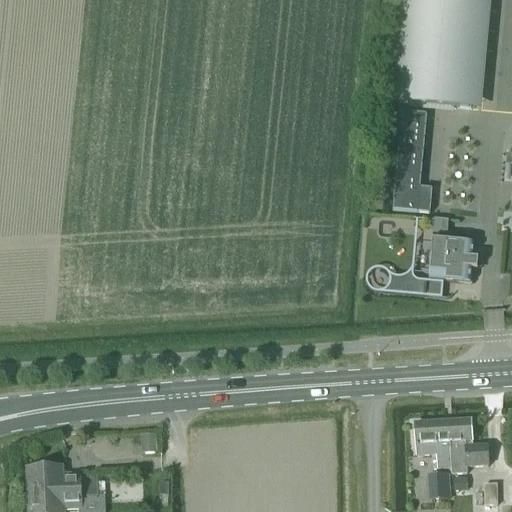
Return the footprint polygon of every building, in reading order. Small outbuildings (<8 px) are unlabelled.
[(404,0),(395,105),(468,111),(478,0),(404,0)] [(401,115),(392,213),(429,216),(432,191),(420,190),(426,117),(401,115)] [(434,221),(432,236),(447,237),(448,223),(434,221)] [(432,243),(428,283),(470,286),(472,272),(477,272),(478,262),(472,261),(474,247),(432,243)] [(469,423),(447,425),(450,471),(450,476),(450,478),(466,477),(466,470),(487,469),(486,448),(471,449),(469,423)] [(447,425),(413,427),(415,459),(436,458),(437,472),(450,471),(447,425)] [(154,438),(141,439),(142,456),(155,455),(154,438)] [(61,470),(27,471),(28,511),(63,511),(79,511),(103,511),(103,499),(98,500),(80,500),(80,481),(62,482),(61,474),(61,470)] [(439,490),(428,490),(429,502),(450,501),(448,478),(438,478),(439,490)] [(466,480),(453,481),(454,493),(467,492),(466,480)] [(497,487),(484,488),(484,509),(497,509),(497,487)]
